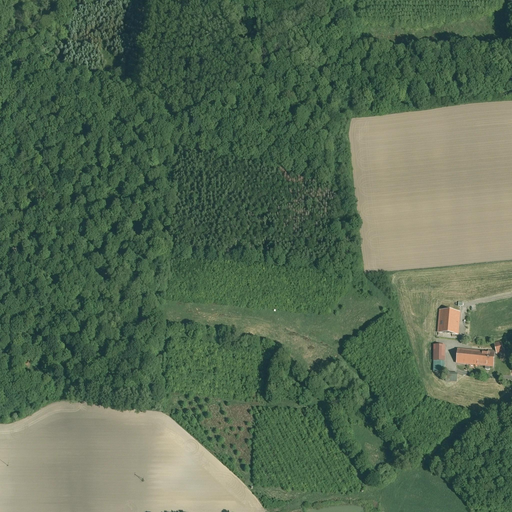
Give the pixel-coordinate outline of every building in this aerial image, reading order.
[(459,336),(460,312),(439,311),(437,334),(459,336)] [(502,352),(501,343),(493,345),(495,352),(496,356),(498,356),(499,360),(507,359),(506,353),(504,354),(504,351),(502,352)] [(444,373),(444,346),(434,345),(434,373),(444,373)] [(457,351),(456,366),(492,370),(494,356),(496,356),(495,352),(488,352),(487,354),(457,351)] [(458,374),(446,374),(446,383),(457,384),(458,374)]
